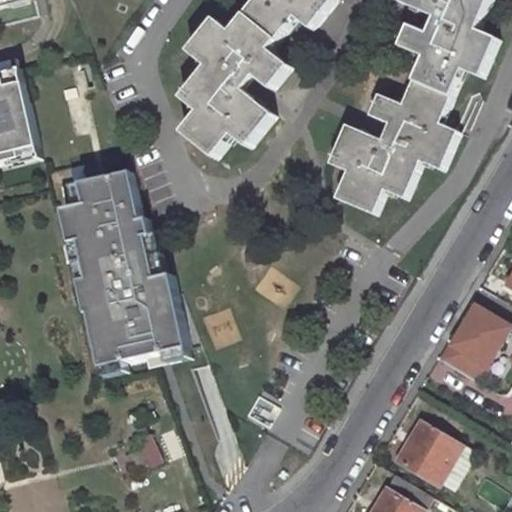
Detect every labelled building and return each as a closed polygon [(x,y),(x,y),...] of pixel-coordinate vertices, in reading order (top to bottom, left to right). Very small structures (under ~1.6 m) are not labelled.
[(0,0),(0,9),(20,4),(18,0),(0,0)] [(216,28),(191,62),(209,75),(185,109),(202,122),(186,142),(217,168),(236,145),(253,158),(278,122),(246,98),(256,85),(275,99),(294,74),(274,59),(298,26),(315,37),(340,3),(336,0),(261,0),(262,1),(233,41),(216,28)] [(409,0),(405,10),(443,29),(435,44),(413,33),(403,54),(428,64),(406,113),(382,102),(373,122),(396,134),(389,150),(353,133),(335,170),(353,180),(341,205),(379,224),(391,200),(411,208),(428,171),(446,179),(464,141),(446,132),(470,78),(487,86),(504,50),(484,40),(500,3),(493,0),(409,0)] [(9,92),(26,88),(24,77),(23,73),(5,78),(7,85),(9,92)] [(0,171),(23,165),(21,158),(40,152),(26,88),(9,92),(7,85),(0,87),(0,171)] [(21,158),(23,165),(24,169),(42,164),(40,152),(21,158)] [(149,248),(138,201),(64,218),(72,251),(81,249),(90,287),(81,289),(89,322),(91,321),(104,375),(128,369),(167,360),(190,354),(178,304),(173,305),(163,307),(153,264),(158,263),(154,247),(149,248)] [(81,249),(72,251),(81,289),(90,287),(81,249)] [(163,307),(173,305),(162,262),(158,263),(153,264),(163,307)] [(511,328),(473,304),(430,374),(448,385),(456,371),(479,384),(511,330),(511,328)] [(190,354),(167,360),(169,370),(193,365),(190,354)] [(128,369),(104,375),(107,385),(130,379),(128,369)] [(462,448),(422,424),(397,466),(437,490),(462,448)] [(374,511),(426,511),(431,503),(394,480),(374,511)]
